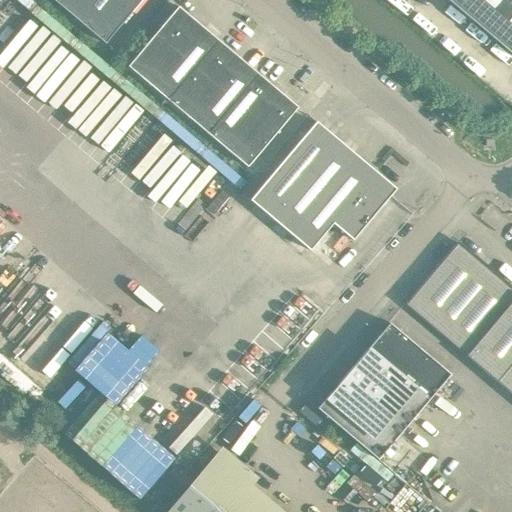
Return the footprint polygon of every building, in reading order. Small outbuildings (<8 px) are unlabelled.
[(67,0),(62,7),(108,46),(146,0),(67,0)] [(511,0),(446,0),(511,54),(511,0)] [(168,100),(218,40),(178,7),(128,67),(168,100)] [(218,40),(168,100),(207,133),(258,73),(218,40)] [(258,73),(207,133),(248,167),(298,107),(258,73)] [(333,224),(353,240),(396,189),(316,122),(250,200),(310,251),(333,224)] [(66,434),(154,502),(216,422),(223,427),(329,291),(257,236),(264,227),(242,210),(196,269),(267,324),(230,371),(179,332),(146,374),(125,358),(66,434)] [(511,394),(511,288),(458,243),(405,305),(511,394)] [(183,320),(202,335),(229,300),(210,285),(183,320)] [(389,323),(317,408),(378,459),(450,374),(389,323)] [(245,480),(233,470),(236,462),(221,456),(219,458),(215,454),(189,486),(191,487),(169,511),(283,511),(246,481),(248,479),(247,478),(245,480)]
